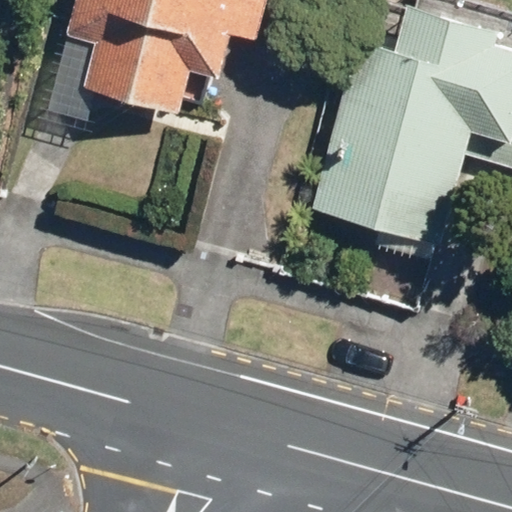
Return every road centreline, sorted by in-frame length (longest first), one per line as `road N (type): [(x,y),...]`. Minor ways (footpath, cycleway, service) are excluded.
road 1 (tertiary): [(511,507),(232,430)]
road 2 (tertiary): [(232,430),(0,367)]
